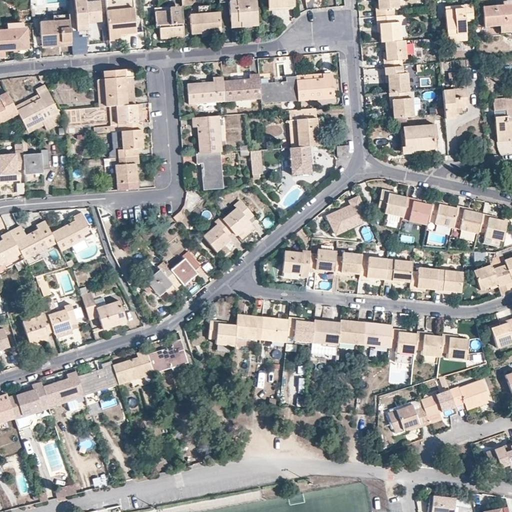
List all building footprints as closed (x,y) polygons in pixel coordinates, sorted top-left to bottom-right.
[(85,2),(84,0),(74,0),(77,31),(88,31),(88,23),(101,22),(99,1),(85,2)] [(105,0),(109,41),(120,40),(120,35),(135,33),(132,0),(105,0)] [(241,27),(257,25),(255,0),(235,0),(236,1),(229,2),(231,23),(241,22),(241,27)] [(294,6),(293,0),(267,0),(268,8),(294,6)] [(397,8),(396,0),(376,0),(376,1),(374,1),(376,17),(394,15),(393,9),(397,8)] [(466,23),(474,22),(473,6),(465,6),(465,10),(446,11),(448,36),(457,35),(457,42),(468,41),(466,23)] [(511,6),(484,8),(486,29),(501,28),(501,35),(511,33),(511,6)] [(160,39),(184,37),(181,10),(155,11),(156,25),(159,25),(160,39)] [(191,33),(220,31),(219,13),(190,15),(191,33)] [(394,22),(394,15),(376,17),(377,32),(379,31),(380,43),(384,42),(401,41),(399,22),(394,22)] [(61,47),(71,46),(69,21),(53,22),(40,23),(41,44),(61,42),(61,47)] [(7,31),(0,31),(0,59),(5,59),(5,51),(28,49),(27,29),(22,30),(7,31)] [(404,41),(401,41),(384,42),(384,51),(382,52),(383,67),(402,65),(402,59),(406,59),(404,41)] [(402,65),(383,67),(384,83),(386,83),(387,93),(406,91),(409,91),(407,73),(403,73),(402,65)] [(133,69),(104,71),(105,79),(106,107),(109,107),(126,106),(125,78),(132,77),(134,77),(133,69)] [(331,73),(296,76),(298,101),(333,98),(331,73)] [(223,81),(224,101),(261,98),(260,83),(259,74),(249,75),(249,79),(223,81)] [(286,81),(260,83),(261,98),(261,103),(298,101),(296,76),(286,77),(286,81)] [(134,105),(132,77),(125,78),(126,106),(134,105)] [(223,81),(223,77),(212,78),(212,82),(187,84),(188,104),(224,101),(223,81)] [(98,80),(100,108),(106,107),(105,79),(98,80)] [(17,111),(18,114),(22,121),(26,130),(59,113),(44,85),(35,90),(38,94),(40,99),(17,111)] [(444,114),(444,119),(454,118),(454,113),(454,107),(461,106),(467,106),(465,89),(441,91),(444,114)] [(391,109),(392,118),(395,118),(405,117),(413,116),(411,98),(407,98),(406,91),(387,93),(389,109),(391,109)] [(14,107),(7,93),(0,95),(0,100),(0,101),(0,123),(4,121),(18,114),(17,111),(14,107)] [(38,94),(14,107),(17,111),(40,99),(38,94)] [(495,117),(496,135),(511,134),(511,98),(493,100),(494,111),(505,110),(506,116),(495,117)] [(94,128),(94,134),(122,131),(141,130),(142,130),(142,123),(137,123),(136,105),(134,105),(126,106),(109,107),(110,127),(94,128)] [(100,121),(99,108),(64,111),(65,124),(100,121)] [(316,118),(316,109),(298,110),(288,111),(289,120),(295,120),(297,147),(309,146),(319,146),(317,118),(316,118)] [(26,130),(27,131),(28,134),(61,117),(59,113),(26,130)] [(18,114),(4,121),(6,125),(10,123),(12,125),(22,121),(18,114)] [(219,116),(191,118),(192,127),(197,127),(199,154),(220,152),(222,152),(219,116)] [(399,128),(401,151),(433,148),(432,134),(435,134),(435,125),(399,128)] [(142,149),(141,130),(122,131),(123,150),(118,151),(119,158),(137,156),(137,149),(142,149)] [(498,149),(501,155),(511,153),(511,139),(497,142),(498,149)] [(291,148),(289,148),(291,175),(311,173),(309,146),(297,147),(291,148)] [(348,148),(338,148),(338,157),(348,156),(348,148)] [(22,155),(22,150),(15,151),(15,154),(0,155),(0,182),(17,181),(16,171),(24,170),(22,155)] [(24,170),(24,175),(42,174),(42,169),(50,169),(48,150),(41,151),(41,154),(22,155),(24,170)] [(250,151),(252,174),(262,173),(261,150),(250,151)] [(199,154),(196,154),(197,164),(201,163),(203,189),(223,188),(220,152),(199,154)] [(138,163),(137,156),(119,158),(119,165),(115,165),(117,190),(138,189),(135,164),(138,163)] [(402,215),(406,197),(397,195),(397,193),(381,189),(378,207),(384,209),(384,214),(386,214),(384,225),(399,229),(402,215)] [(351,205),(328,216),(336,234),(369,219),(358,197),(350,201),(351,205)] [(421,200),(406,197),(402,215),(409,217),(409,221),(427,225),(428,218),(431,205),(420,202),(421,200)] [(432,199),(431,205),(428,218),(435,219),(434,224),(451,228),(453,223),(456,208),(447,206),(447,203),(432,199)] [(233,232),(235,235),(237,233),(242,238),(254,228),(247,219),(253,215),(241,200),(235,205),(237,208),(223,220),(233,232)] [(457,205),(456,208),(453,223),(460,225),(459,230),(477,234),(477,231),(481,213),(472,211),(472,208),(457,205)] [(74,221),(51,233),(57,243),(60,250),(61,252),(64,250),(92,235),(81,213),(73,217),(74,221)] [(496,217),(481,213),(477,231),(485,233),(484,237),(501,241),(506,221),(496,219),(496,217)] [(223,220),(220,217),(215,222),(217,224),(203,236),(215,251),(230,239),(227,236),(233,232),(223,220)] [(14,242),(24,260),(57,243),(51,233),(45,221),(35,226),(37,229),(25,235),(20,226),(9,231),(14,241),(14,242)] [(2,240),(0,241),(0,264),(3,263),(7,269),(14,265),(18,271),(27,266),(24,260),(14,242),(9,233),(1,237),(2,240)] [(92,235),(64,250),(66,255),(95,240),(92,235)] [(60,250),(57,243),(48,248),(51,254),(60,250)] [(310,253),(308,271),(323,273),(324,271),(334,272),(335,255),(336,251),(318,249),(317,254),(310,253)] [(128,262),(130,261),(123,251),(115,256),(121,268),(128,262)] [(300,277),(307,277),(308,271),(310,253),(310,252),(302,251),(302,253),(284,251),(282,272),(299,274),(300,277)] [(176,276),(183,285),(197,274),(194,270),(200,265),(188,252),(182,256),(184,258),(170,270),(176,276)] [(334,272),(333,274),(349,276),(350,273),(359,275),(361,261),(361,254),(343,252),(342,256),(335,255),(334,272)] [(503,254),(496,256),(499,266),(505,284),(508,293),(511,291),(511,279),(511,278),(511,256),(505,260),(503,254)] [(385,280),(387,259),(369,257),(368,261),(361,261),(359,275),(359,279),(374,281),(374,278),(385,280)] [(412,261),(387,259),(385,280),(385,282),(400,284),(400,281),(410,282),(411,271),(412,261)] [(170,270),(163,261),(158,266),(159,269),(141,284),(149,292),(153,289),(159,296),(173,285),(170,281),(176,276),(170,270)] [(121,268),(125,277),(134,271),(128,262),(121,268)] [(505,284),(499,266),(493,269),(491,264),(474,270),(481,290),(490,286),(497,284),(498,286),(505,284)] [(437,274),(437,270),(419,268),(418,272),(411,271),(410,282),(409,289),(425,291),(425,289),(435,290),(437,274)] [(461,292),(463,272),(444,270),(444,274),(437,274),(435,290),(435,292),(450,294),(450,291),(461,292)] [(498,286),(501,295),(508,293),(505,284),(498,286)] [(44,285),(40,287),(43,297),(50,295),(46,285),(44,285)] [(90,294),(81,296),(88,320),(98,317),(102,330),(126,322),(120,302),(106,306),(95,309),(93,302),(90,294)] [(103,298),(93,302),(95,309),(106,306),(103,298)] [(52,301),(45,303),(47,310),(48,315),(56,313),(52,301)] [(53,331),(54,335),(55,334),(71,329),(70,325),(76,323),(71,305),(64,307),(65,310),(56,313),(48,315),(53,331)] [(47,333),(53,331),(48,315),(47,310),(40,313),(41,317),(22,322),(29,344),(48,338),(47,333)] [(262,317),(237,314),(236,325),(234,337),(260,340),(262,317)] [(288,319),(262,317),(260,340),(285,342),(286,335),(288,319)] [(288,317),(288,319),(286,335),(293,336),(293,342),(312,344),(312,343),(314,322),(303,320),(303,319),(288,317)] [(341,319),(340,322),(338,343),(364,345),(366,322),(341,319)] [(215,344),(233,346),(234,337),(236,325),(226,324),(226,321),(210,320),(208,338),(215,339),(215,344)] [(315,320),(314,322),(312,343),(338,345),(338,343),(340,322),(315,320)] [(511,321),(501,326),(501,328),(492,331),(499,351),(511,346),(511,321)] [(391,324),(366,322),(364,345),(389,348),(389,346),(391,328),(391,324)] [(411,354),(414,354),(415,349),(417,333),(406,332),(406,330),(391,328),(389,346),(396,347),(395,352),(411,354)] [(71,329),(55,334),(57,338),(72,333),(71,329)] [(0,351),(9,349),(4,330),(0,331),(0,351)] [(421,355),(440,356),(440,352),(442,336),(432,335),(431,333),(417,331),(417,333),(415,349),(422,350),(421,355)] [(442,334),(442,336),(440,352),(447,353),(447,358),(464,359),(467,339),(457,338),(457,335),(442,334)] [(49,341),(48,338),(29,344),(31,350),(41,346),(41,344),(49,341)] [(147,354),(153,373),(170,368),(173,375),(181,372),(179,365),(188,362),(181,339),(171,342),(172,346),(147,354)] [(112,365),(118,384),(130,380),(152,373),(153,373),(147,354),(146,350),(136,353),(138,357),(112,365)] [(411,354),(395,352),(394,362),(410,363),(411,354)] [(78,376),(84,395),(118,384),(112,365),(111,361),(102,364),(103,368),(78,376)] [(305,375),(305,368),(298,367),(297,374),(305,375)] [(43,387),(49,406),(67,400),(76,397),(84,395),(78,376),(76,372),(67,375),(68,379),(43,387)] [(152,373),(130,380),(133,387),(154,381),(152,373)] [(450,390),(456,407),(465,404),(467,410),(491,402),(483,380),(450,390)] [(47,407),(49,406),(43,387),(42,383),(32,386),(34,390),(8,398),(14,417),(18,430),(30,426),(30,423),(30,421),(33,419),(49,414),(47,407)] [(440,412),(456,407),(450,390),(422,400),(428,416),(440,412)] [(0,421),(14,417),(8,398),(7,394),(0,395),(0,421)] [(79,406),(76,397),(67,400),(70,409),(79,406)] [(421,427),(431,424),(431,423),(428,416),(422,400),(422,399),(413,402),(414,405),(390,413),(396,431),(407,428),(419,424),(421,427)] [(442,419),(440,412),(428,416),(431,423),(442,419)] [(408,432),(421,427),(419,424),(407,428),(408,432)] [(511,443),(510,444),(511,447),(503,450),(502,447),(487,453),(491,465),(498,463),(501,469),(510,465),(511,468),(511,467),(511,443)] [(108,476),(92,479),(94,490),(110,486),(108,476)] [(56,489),(58,498),(76,493),(73,484),(56,489)] [(38,493),(41,502),(48,500),(46,491),(38,493)] [(435,498),(432,511),(458,511),(460,502),(435,498)]
